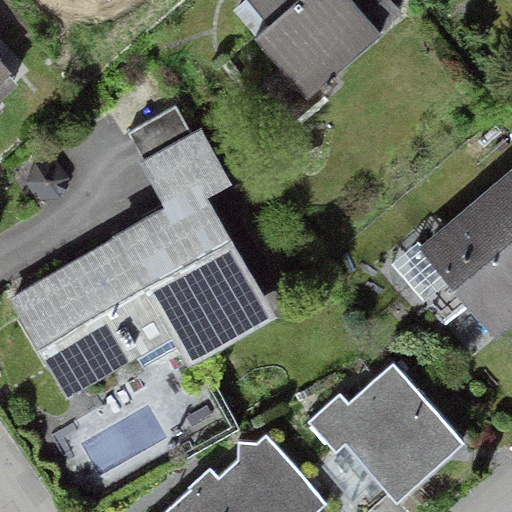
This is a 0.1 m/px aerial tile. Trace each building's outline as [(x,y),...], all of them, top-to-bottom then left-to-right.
[(250,0),(265,17),(252,28),(281,61),(261,79),(293,116),(339,76),(331,68),(402,6),(396,0),(250,0)] [(0,103),(3,101),(0,97),(0,89),(18,72),(0,52),(0,103)] [(177,100),(129,127),(143,152),(140,153),(164,196),(111,227),(113,231),(8,291),(65,391),(137,351),(144,364),(179,344),(186,357),(277,306),(207,183),(229,170),(200,119),(190,124),(177,100)] [(26,180),(40,197),(61,194),(69,174),(56,157),(34,160),(26,180)] [(496,327),(511,313),(511,159),(422,238),(419,234),(390,259),(423,298),(450,275),(496,327)] [(335,447),(344,439),(397,497),(466,434),(393,354),(349,394),(340,385),(306,416),(335,447)] [(169,407),(183,437),(215,422),(200,392),(169,407)] [(220,469),(209,461),(188,482),(189,483),(156,511),(308,511),(328,493),(266,427),(256,436),(238,434),(237,453),(220,469)]
